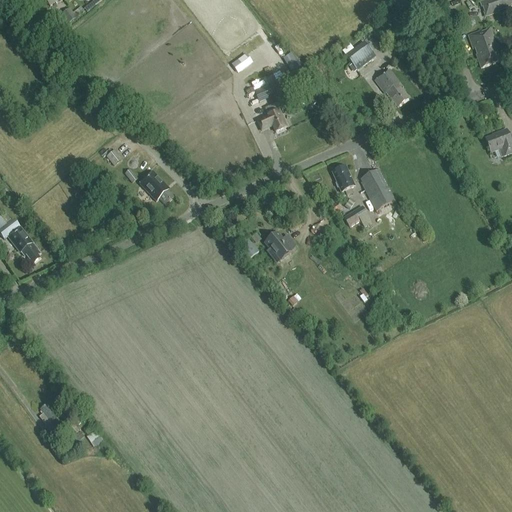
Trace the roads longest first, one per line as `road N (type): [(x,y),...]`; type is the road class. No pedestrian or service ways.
road 1 (unclassified): [(204,210),(474,95)]
road 2 (unclassified): [(204,210),(23,0)]
road 3 (unclassified): [(0,301),(204,210)]
